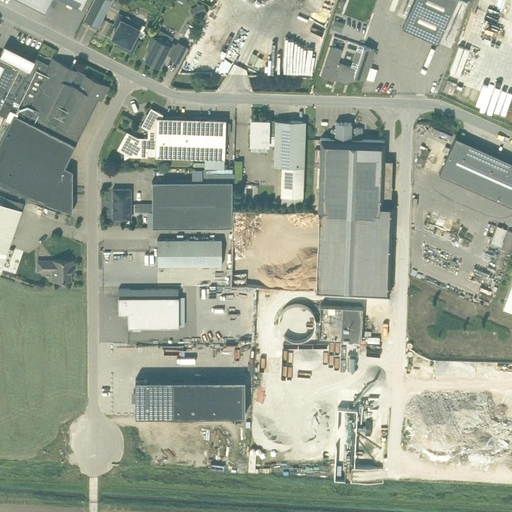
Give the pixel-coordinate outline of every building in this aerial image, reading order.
[(27,0),(45,8),(48,0),(67,0),(77,5),(80,0),(27,0)] [(93,0),(88,9),(84,18),(98,26),(103,17),(111,0),(93,0)] [(384,0),(384,1),(409,10),(412,0),(384,0)] [(414,0),(402,27),(438,43),(456,0),(414,0)] [(203,3),(193,7),(197,14),(205,18),(208,11),(206,10),(203,3)] [(126,16),(119,13),(114,24),(117,26),(112,37),(121,42),(119,45),(132,52),(139,39),(136,37),(140,29),(130,24),(133,20),(131,19),(131,18),(131,17),(130,17),(130,16),(129,16),(128,16),(128,15),(127,15),(126,16)] [(335,19),(332,29),(342,31),(344,22),(335,19)] [(150,49),(145,59),(159,66),(163,59),(166,53),(168,54),(171,56),(171,58),(178,62),(187,46),(179,42),(177,44),(171,41),(173,37),(160,30),(156,37),(155,38),(153,37),(148,47),(150,49)] [(365,79),(375,49),(363,45),(356,68),(338,62),(342,49),(330,46),(321,75),(332,79),(333,78),(345,82),(346,83),(346,82),(346,81),(345,81),(346,78),(353,80),(357,79),(357,77),(365,79)] [(0,113),(6,116),(14,100),(33,62),(7,50),(4,48),(2,52),(0,54),(0,113)] [(33,62),(14,100),(19,103),(15,113),(76,143),(80,134),(105,84),(86,75),(85,77),(74,72),(75,69),(56,60),(54,63),(51,62),(49,67),(34,60),(33,62)] [(148,137),(147,156),(225,158),(226,118),(162,116),(163,113),(151,107),(141,125),(148,129),(148,137)] [(15,113),(0,141),(0,185),(72,211),(73,169),(65,165),(76,143),(15,113)] [(251,137),(251,144),(269,145),(274,145),(275,136),(275,120),(269,120),(269,119),(251,119),(251,137)] [(274,145),(274,165),(282,166),(281,196),(303,196),(305,120),(275,120),(275,136),(274,145)] [(318,212),(315,290),(389,294),(393,201),(382,201),(382,195),(384,159),(384,140),(362,139),(362,127),(355,127),(355,129),(351,129),(351,122),(336,122),(335,129),(331,129),(331,138),(321,137),(318,212)] [(147,156),(148,137),(137,137),(129,132),(127,136),(125,135),(117,149),(131,156),(147,156)] [(439,173),(511,205),(511,161),(456,136),(452,145),(439,173)] [(152,180),(152,203),(135,203),(135,211),(152,211),(152,226),(232,226),(232,180),(152,180)] [(131,218),(131,188),(113,188),(113,218),(131,218)] [(0,264),(2,265),(22,209),(21,208),(23,203),(0,194),(0,264)] [(511,230),(497,225),(491,244),(511,251),(511,248),(511,230)] [(157,239),(157,265),(163,265),(167,265),(172,265),(204,265),(222,265),(222,260),(222,239),(197,239),(167,239),(157,239)] [(37,271),(55,271),(55,280),(71,280),(71,268),(73,268),(73,260),(52,260),(38,260),(37,271)] [(511,279),(503,305),(511,308),(511,279)] [(179,326),(178,296),(118,296),(118,312),(128,312),(128,326),(179,326)] [(0,298),(0,326),(70,327),(70,298),(0,298)] [(286,302),(280,335),(303,339),(304,336),(312,338),(318,309),(286,302)] [(320,305),(319,338),(361,340),(362,307),(320,305)] [(134,378),(134,415),(243,415),(243,378),(134,378)] [(337,411),(361,432),(380,410),(356,389),(337,411)] [(328,427),(331,394),(304,392),(301,425),(328,427)] [(343,470),(373,469),(371,437),(341,438),(343,470)]
